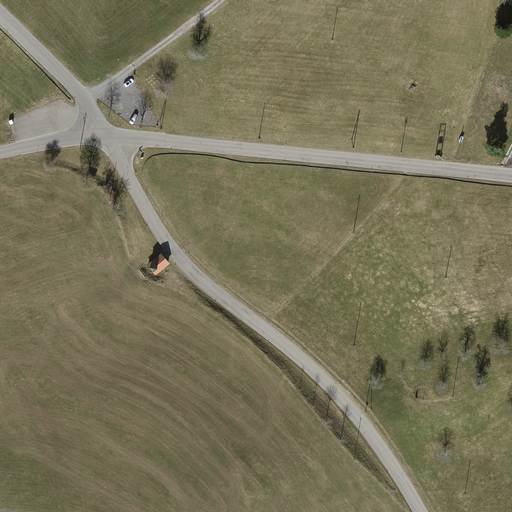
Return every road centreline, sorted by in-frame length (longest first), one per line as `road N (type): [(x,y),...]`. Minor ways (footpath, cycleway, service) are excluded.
road 1 (unclassified): [(105,137),(170,248),(312,367),(359,419),(421,511)]
road 2 (tertiary): [(511,176),(105,137)]
road 3 (track): [(84,99),(222,0)]
road 4 (tertiary): [(105,137),(76,89),(0,14)]
